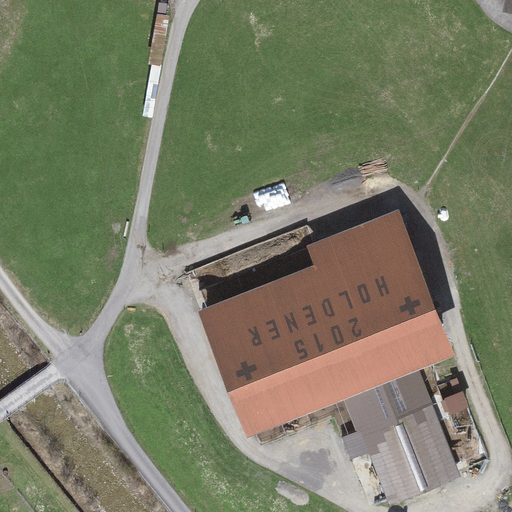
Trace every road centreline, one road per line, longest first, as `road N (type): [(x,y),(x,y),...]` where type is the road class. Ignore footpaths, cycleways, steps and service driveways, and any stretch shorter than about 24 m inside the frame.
road 1 (residential): [(91,358),(136,242),(193,0)]
road 2 (track): [(182,511),(99,394)]
